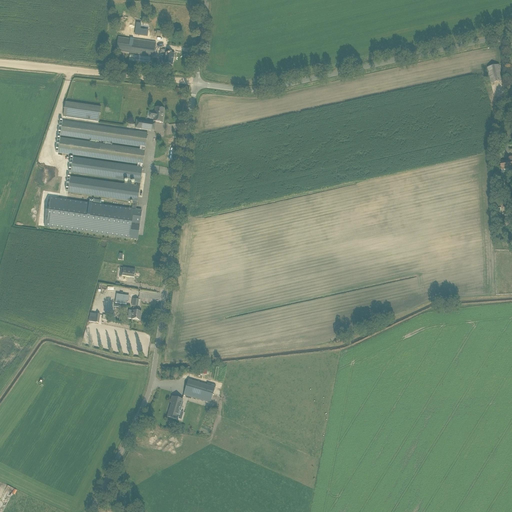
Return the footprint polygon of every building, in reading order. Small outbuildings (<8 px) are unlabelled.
[(123,34),(132,34),(132,18),(128,18),(128,21),(123,21),(123,34)] [(140,23),(136,23),(134,34),(146,36),(147,30),(139,29),(140,23)] [(116,51),(154,57),(155,43),(118,38),(116,51)] [(161,65),(169,66),(169,65),(172,65),(174,55),(165,54),(165,55),(161,54),(160,58),(162,58),(161,65)] [(487,67),(488,72),(490,83),(502,80),(498,64),(487,67)] [(98,122),(100,107),(65,102),(63,117),(98,122)] [(155,120),(155,122),(162,123),(163,117),(164,109),(162,109),(162,108),(161,107),(160,107),(159,107),(158,107),(157,108),(155,108),(155,113),(153,113),(152,119),(155,120)] [(145,148),(147,133),(62,121),(60,136),(140,147),(145,148)] [(148,130),(149,123),(137,121),(136,128),(148,130)] [(143,165),(145,150),(144,150),(145,148),(140,147),(140,150),(60,138),(58,153),(138,164),(143,165)] [(500,162),(501,169),(502,173),(510,172),(509,168),(511,167),(511,157),(508,158),(508,161),(500,162)] [(71,172),(137,182),(140,182),(142,170),(143,170),(143,168),(142,168),(143,165),(138,164),(137,167),(73,158),(71,172)] [(68,192),(133,201),(137,202),(140,182),(137,182),(136,187),(70,177),(68,192)] [(46,211),(44,226),(63,229),(127,238),(132,239),(138,240),(142,210),(136,210),(132,209),(67,199),(48,197),(46,211)] [(122,276),(134,278),(135,270),(123,268),(122,276)] [(128,311),(127,319),(131,319),(135,320),(140,321),(141,313),(137,312),(139,300),(134,300),(133,307),(133,312),(128,311)] [(183,395),(188,397),(210,403),(215,387),(188,380),(183,395)] [(170,403),(172,403),(167,417),(176,420),(182,400),(172,397),(170,403)]
